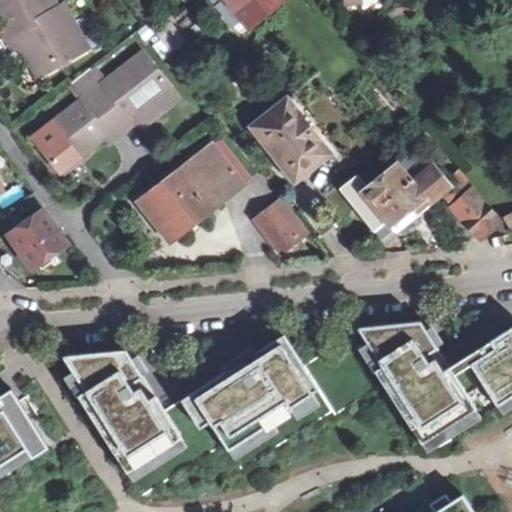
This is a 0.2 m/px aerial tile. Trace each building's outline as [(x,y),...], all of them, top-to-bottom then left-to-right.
[(0,0),(0,18),(2,21),(0,23),(0,29),(5,39),(10,36),(60,7),(55,0),(0,0)] [(212,0),(230,23),(242,34),(251,26),(249,22),(275,0),(212,0)] [(64,5),(60,7),(10,36),(17,48),(23,45),(34,64),(40,77),(90,48),(64,5)] [(149,44),(164,59),(186,39),(171,23),(149,44)] [(23,45),(17,48),(27,68),(34,64),(23,45)] [(85,99),(35,135),(60,169),(107,134),(112,139),(137,120),(132,114),(171,85),(144,51),(104,83),(92,67),(71,82),(85,99)] [(141,126),(181,96),(171,85),(132,114),(137,120),(141,126)] [(331,153),(287,97),(251,126),(296,181),(331,153)] [(211,146),(139,201),(159,227),(183,208),(194,222),(241,185),(211,146)] [(368,188),(358,177),(343,188),(387,242),(398,234),(394,228),(442,190),(450,184),(447,180),(435,165),(413,182),(398,162),(368,188)] [(456,206),(474,192),(476,190),(459,169),(447,180),(450,184),(442,190),(456,206)] [(33,192),(0,213),(0,223),(33,268),(68,243),(42,209),(45,207),(33,192)] [(500,222),(474,192),(456,206),(480,237),(500,222)] [(307,232),(282,199),(256,218),(283,251),(307,232)] [(183,208),(159,227),(170,240),(194,222),(183,208)] [(126,349),(64,355),(86,390),(79,394),(143,495),(225,442),(241,468),(333,410),(336,415),(385,383),(423,442),(476,408),(480,415),(511,396),(511,327),(467,356),(472,364),(456,374),(451,367),(422,320),(360,327),(361,330),(304,366),(285,335),(256,353),(259,357),(247,364),(244,360),(165,411),(126,349)] [(472,364),(467,356),(451,367),(456,374),(472,364)] [(0,476),(55,441),(36,410),(40,408),(30,393),(20,400),(12,388),(0,395),(0,476)] [(476,408),(423,442),(428,451),(482,417),(480,415),(476,408)] [(475,511),(463,493),(452,500),(447,492),(430,503),(435,511),(420,511),(419,510),(415,511),(475,511)]
